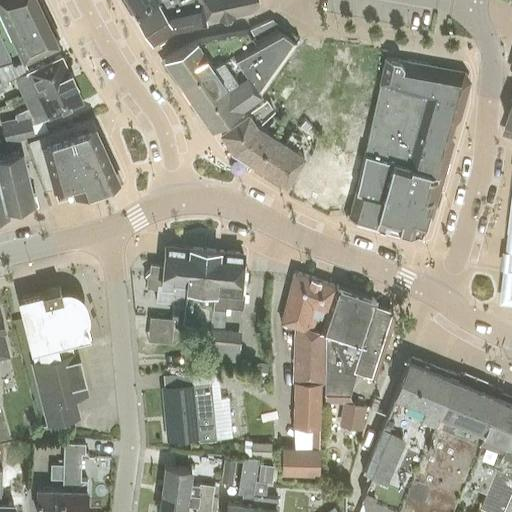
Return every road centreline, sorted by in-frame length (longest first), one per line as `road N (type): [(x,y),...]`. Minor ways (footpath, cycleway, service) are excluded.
road 1 (residential): [(441,300),(489,114),(492,75),(475,0)]
road 2 (tertiary): [(441,300),(384,269),(233,219),(169,217)]
road 3 (residential): [(120,511),(129,440),(108,232)]
road 4 (residential): [(75,0),(157,132),(169,161),(169,217)]
